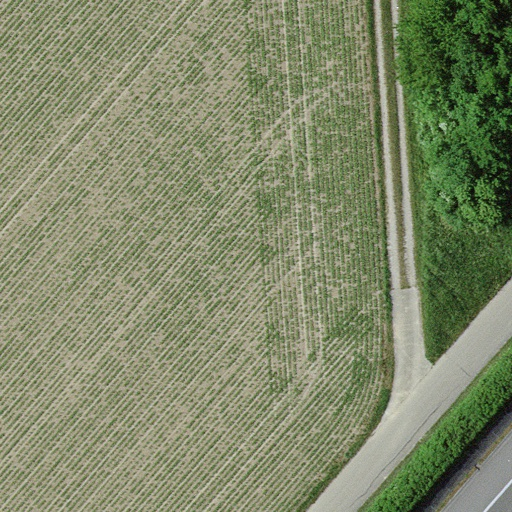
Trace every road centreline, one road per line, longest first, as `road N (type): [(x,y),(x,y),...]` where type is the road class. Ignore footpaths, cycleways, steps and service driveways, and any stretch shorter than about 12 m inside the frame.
road 1 (track): [(385,0),(412,418)]
road 2 (track): [(330,511),(511,305)]
